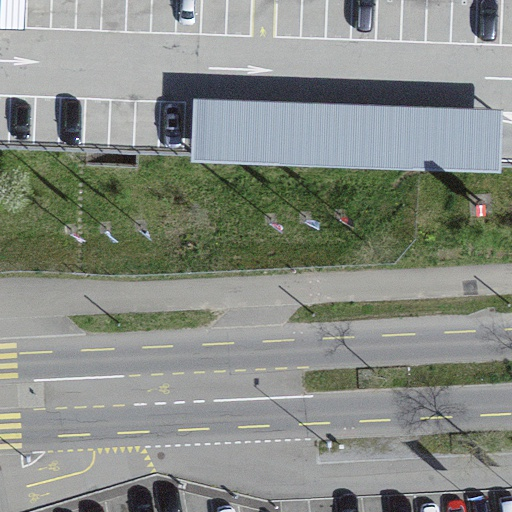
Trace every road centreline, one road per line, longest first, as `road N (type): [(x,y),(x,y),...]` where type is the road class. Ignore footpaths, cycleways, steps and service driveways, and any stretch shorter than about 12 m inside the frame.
road 1 (secondary): [(511,370),(142,391)]
road 2 (secondary): [(0,431),(47,426),(142,391)]
road 3 (secondary): [(142,391),(46,365),(0,362)]
